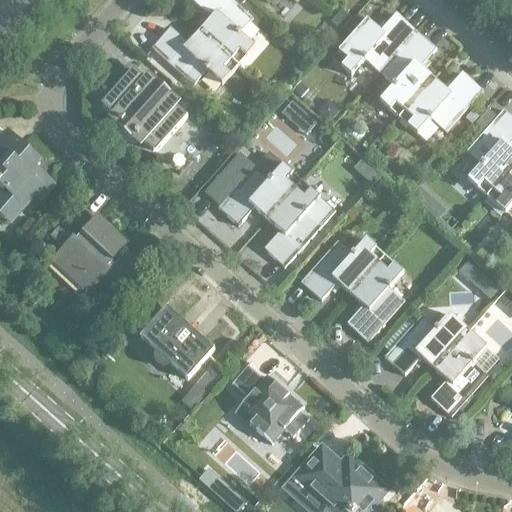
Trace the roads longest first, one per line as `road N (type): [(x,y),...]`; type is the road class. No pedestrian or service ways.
road 1 (residential): [(511,486),(448,470),(63,138),(56,105),(71,63),(126,0)]
road 2 (secondary): [(163,511),(0,364)]
